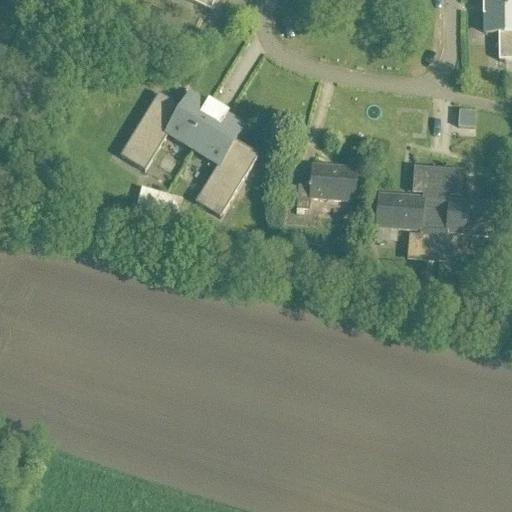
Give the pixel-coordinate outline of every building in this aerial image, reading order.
[(179,0),(210,15),(217,0),(179,0)] [(511,0),(482,0),(482,10),(511,9),(511,0)] [(511,9),(482,10),(482,20),(485,20),(485,37),(498,36),(498,64),(511,63),(511,9)] [(174,32),(169,44),(182,50),(188,39),(174,32)] [(170,140),(195,155),(220,115),(212,109),(210,111),(193,100),(185,114),(161,99),(122,162),(147,177),(170,140)] [(220,115),(195,155),(220,170),(197,208),(222,224),(261,161),(237,146),(245,133),(227,122),(229,120),(220,115)] [(459,115),(458,131),(475,132),(476,116),(459,115)] [(358,206),(361,174),(314,170),(313,191),(298,190),(296,214),(312,215),(313,202),(358,206)] [(432,266),(440,177),(417,175),(415,197),(424,198),(424,204),(380,200),(377,233),(421,236),(420,242),(411,241),(409,264),(432,266)] [(449,239),(492,242),(494,208),(451,206),(451,200),(461,201),(463,178),(440,177),(432,266),(456,268),(458,245),(448,244),(449,239)] [(136,209),(177,221),(182,204),(141,192),(136,209)] [(383,279),(369,278),(369,288),(383,289),(383,279)]
